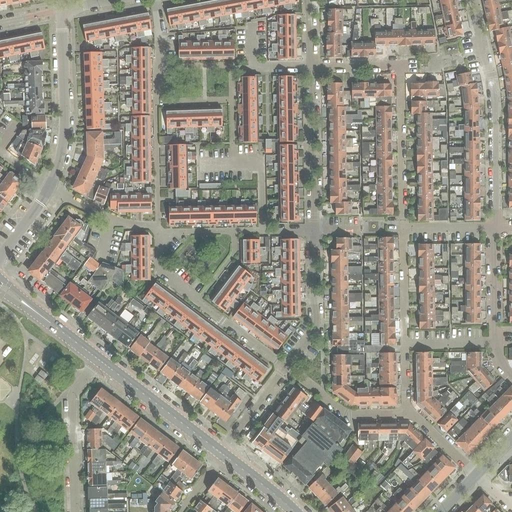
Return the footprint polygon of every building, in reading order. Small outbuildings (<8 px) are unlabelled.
[(220,0),(211,0),(209,1),(212,18),(219,17),(220,23),(224,22),(220,0)] [(231,0),(220,0),(224,22),(228,21),(227,15),(234,14),(231,0)] [(242,0),(231,0),(234,14),(240,13),(242,19),(245,18),(242,0)] [(252,0),(242,0),(245,18),(249,17),(248,11),(255,10),(252,0)] [(263,0),(252,0),(255,10),(262,9),(263,15),(267,14),(263,0)] [(274,0),(263,0),(267,14),(270,13),(269,7),(276,6),(274,0)] [(285,0),(274,0),(276,6),(283,5),(284,11),(288,10),(285,0)] [(297,0),(285,0),(288,10),(292,9),(291,3),(298,2),(297,0)] [(455,0),(440,4),(442,15),(457,12),(455,1),(455,0)] [(482,0),(484,9),(499,5),(497,0),(482,0)] [(209,1),(199,2),(203,26),(207,25),(206,19),(212,18),(209,1)] [(199,2),(188,4),(191,22),(198,21),(199,27),(203,26),(199,2)] [(188,4),(177,6),(182,30),(186,29),(184,23),(191,22),(188,4)] [(499,5),(484,9),(486,20),(508,16),(507,12),(501,13),(499,5)] [(178,31),(182,30),(177,6),(166,9),(170,26),(177,25),(178,31)] [(327,10),(327,22),(342,22),(342,10),(332,10),(327,10)] [(147,12),(136,14),(140,38),(144,37),(143,31),(150,30),(147,12)] [(435,21),(443,19),(445,27),(460,24),(460,23),(457,12),(442,15),(434,17),(435,21)] [(136,14),(125,16),(129,34),(135,32),(137,39),(140,38),(136,14)] [(271,23),(271,27),(295,27),(295,15),(277,16),(277,23),(271,23)] [(125,16),(115,18),(119,42),(123,41),(122,35),(129,34),(125,16)] [(486,20),(489,32),(494,31),(504,29),(504,28),(502,21),(508,20),(508,16),(486,20)] [(115,18),(104,20),(108,38),(114,36),(115,43),(119,42),(115,18)] [(104,20),(94,22),(98,46),(102,45),(101,39),(108,38),(104,20)] [(94,47),(98,46),(94,22),(83,24),(86,42),(93,40),(94,47)] [(343,34),(350,34),(350,28),(346,28),(346,27),(342,28),(342,22),(327,22),(328,34),(341,34),(343,34)] [(416,22),(410,22),(410,31),(410,46),(411,46),(422,45),(422,43),(422,30),(416,30),(416,22)] [(460,24),(445,27),(446,34),(447,39),(462,36),(460,23),(460,24)] [(380,25),(374,26),(374,42),(375,42),(375,47),(387,46),(386,31),(381,31),(380,25)] [(392,31),(386,31),(387,46),(398,46),(399,46),(398,31),(398,25),(394,25),(392,25),(392,31)] [(277,31),(278,38),(295,37),(295,27),(271,27),(271,31),(277,31)] [(509,27),(504,28),(504,29),(494,31),(497,43),(511,39),(511,38),(511,34),(511,35),(509,27)] [(434,30),(422,30),(422,43),(422,45),(435,45),(434,40),(434,30)] [(352,43),(351,43),(351,46),(351,51),(351,57),(351,58),(363,58),(363,42),(358,42),(358,37),(358,31),(353,31),(352,43)] [(399,31),(398,31),(399,46),(398,46),(411,46),(410,46),(410,31),(399,31)] [(41,32),(30,34),(34,57),(38,57),(37,51),(44,49),(41,32)] [(30,34),(19,36),(23,54),(29,52),(31,58),(34,57),(30,34)] [(341,46),(341,34),(328,34),(326,34),(326,46),(341,46)] [(19,36),(8,38),(13,62),(17,61),(16,55),(23,54),(19,36)] [(179,60),(190,60),(189,42),(183,42),(182,36),(178,36),(179,60)] [(196,42),(189,42),(190,60),(201,60),(200,36),(196,36),(196,42)] [(204,36),(200,36),(201,60),(211,60),(211,42),(204,42),(204,36)] [(218,42),(211,42),(211,60),(222,60),(222,36),(218,36),(218,42)] [(222,36),(222,60),(233,59),(233,42),(226,42),(226,36),(222,36)] [(271,45),(272,49),(295,48),(295,37),(278,38),(278,45),(271,45)] [(8,38),(0,40),(0,50),(1,58),(8,57),(9,63),(13,62),(8,38)] [(511,38),(511,39),(497,43),(499,54),(511,50),(511,38)] [(374,42),(363,42),(363,58),(375,57),(375,55),(375,47),(375,42),(374,42)] [(326,58),(341,58),(341,53),(341,46),(326,46),(326,58)] [(125,56),(125,60),(149,60),(149,48),(131,49),(132,56),(125,56)] [(295,48),(272,49),(272,53),(278,52),(278,60),(296,59),(295,48)] [(511,50),(499,54),(502,66),(511,63),(511,50)] [(84,54),(84,65),(108,64),(108,60),(102,60),(101,53),(84,54)] [(132,64),(132,71),(149,70),(149,60),(125,60),(125,64),(132,64)] [(42,71),(42,62),(24,62),(24,76),(41,75),(40,71),(42,71)] [(511,63),(502,66),(505,77),(511,76),(511,63)] [(84,65),(84,75),(102,75),(102,68),(108,68),(108,64),(84,65)] [(126,81),(150,81),(149,70),(132,71),(132,77),(126,78),(126,81)] [(470,73),(456,76),(457,81),(452,82),(452,84),(453,88),(458,87),(461,87),(461,86),(473,84),(470,73)] [(19,89),(41,88),(41,75),(24,76),(24,84),(14,85),(14,89),(19,89)] [(84,75),(85,86),(109,85),(109,81),(103,82),(102,75),(84,75)] [(238,89),(255,89),(255,82),(261,82),(261,77),(238,78),(238,89)] [(296,88),(296,77),(272,77),(273,81),(279,81),(279,88),(296,88)] [(132,92),(150,92),(150,81),(126,81),(126,85),(132,85),(132,92)] [(426,99),(438,98),(446,98),(444,85),(438,85),(438,82),(425,83),(425,84),(426,84),(426,97),(426,99)] [(376,83),(363,84),(364,99),(364,103),(364,109),(368,108),(369,108),(369,99),(376,99),(376,97),(375,85),(376,85),(376,83)] [(327,84),(327,96),(349,96),(349,92),(343,92),(343,89),(343,84),(327,84)] [(363,84),(351,84),(351,89),(352,99),(364,99),(363,84)] [(411,97),(411,102),(426,102),(426,99),(426,97),(426,84),(425,84),(410,84),(411,97)] [(461,87),(462,98),(477,96),(478,96),(476,84),(473,84),(461,86),(461,87)] [(85,86),(85,97),(103,96),(103,89),(109,89),(109,85),(85,86)] [(376,85),(375,85),(376,97),(376,99),(376,107),(386,107),(391,107),(391,97),(391,85),(376,85)] [(25,101),(42,101),(41,88),(19,89),(19,93),(25,93),(25,101)] [(296,99),(296,88),(279,88),(279,95),(273,96),(273,99),(296,99)] [(238,100),(262,99),(261,96),(255,96),(255,89),(238,89),(238,100)] [(126,99),(126,103),(150,103),(150,92),(132,92),(132,99),(126,99)] [(85,97),(86,108),(110,107),(110,103),(103,103),(103,96),(85,97)] [(329,108),(343,108),(343,107),(343,100),(349,100),(349,96),(327,96),(327,108),(329,108)] [(462,98),(463,108),(479,108),(477,96),(462,98)] [(238,100),(238,111),(255,110),(255,103),(262,103),(262,99),(238,100)] [(273,103),(279,103),(279,110),(297,110),(296,99),(273,99),(273,103)] [(18,107),(18,106),(25,106),(25,115),(44,114),(44,105),(42,105),(42,101),(25,101),(4,102),(4,108),(18,107)] [(411,102),(411,114),(416,114),(427,114),(426,102),(411,102)] [(150,114),(150,103),(126,103),(126,107),(132,107),(133,114),(150,114)] [(86,108),(86,119),(104,118),(104,111),(110,111),(110,107),(86,108)] [(345,107),(343,107),(343,108),(329,108),(329,120),(352,120),(361,120),(361,111),(357,111),(357,115),(352,115),(345,116),(345,107)] [(376,107),(376,119),(391,119),(391,107),(386,107),(376,107)] [(463,108),(463,120),(479,119),(479,108),(463,108)] [(200,127),(199,109),(188,110),(189,134),(193,134),(193,127),(200,127)] [(210,133),(210,109),(199,109),(200,127),(206,127),(207,133),(210,133)] [(221,109),(210,109),(210,133),(214,133),(214,127),(221,126),(221,109)] [(178,128),(177,110),(166,110),(167,134),(171,134),(171,128),(178,128)] [(189,134),(188,110),(177,110),(178,128),(185,128),(185,134),(189,134)] [(238,111),(238,121),(262,121),(262,117),(256,117),(255,110),(238,111)] [(297,110),(279,110),(280,117),(273,117),(273,121),(297,120),(297,110)] [(432,114),(427,114),(416,114),(416,126),(432,126),(440,126),(446,126),(446,119),(432,119),(432,114)] [(44,116),(22,117),(22,131),(45,130),(45,126),(45,120),(44,120),(44,116)] [(126,125),(126,128),(150,128),(149,117),(132,117),(132,125),(126,125)] [(87,130),(109,129),(111,129),(110,125),(104,125),(104,118),(86,119),(87,130)] [(391,119),(376,119),(376,131),(391,131),(391,128),(391,119)] [(463,120),(463,125),(458,125),(458,131),(463,131),(479,131),(479,119),(463,120)] [(273,125),(280,125),(280,132),(297,131),(297,120),(273,121),(273,125)] [(352,120),(329,120),(329,128),(329,132),(346,132),(346,128),(345,124),(352,124),(352,120)] [(238,121),(238,132),(256,132),(256,125),(262,125),(262,121),(238,121)] [(432,126),(416,126),(417,138),(432,138),(432,126)] [(132,132),(132,139),(150,139),(150,128),(126,128),(126,132),(132,132)] [(18,136),(24,140),(27,142),(42,149),(43,146),(44,146),(46,133),(45,133),(45,130),(22,131),(18,136)] [(280,138),(278,138),(278,140),(278,143),(297,142),(297,131),(280,132),(280,138)] [(367,131),(361,132),(362,136),(362,138),(376,137),(376,143),(391,143),(391,131),(376,131),(367,131)] [(463,132),(464,142),(479,142),(479,131),(463,131),(463,132)] [(103,140),(102,133),(87,134),(87,145),(103,145),(121,144),(121,134),(119,132),(114,133),(114,139),(103,140)] [(239,143),(258,143),(258,140),(258,138),(256,138),(256,132),(238,132),(239,143)] [(329,132),(329,144),(352,143),(352,139),(346,139),(346,132),(329,132)] [(417,138),(417,150),(432,150),(432,138),(417,138)] [(126,146),(126,150),(150,150),(150,139),(132,139),(132,146),(126,146)] [(42,149),(27,142),(24,140),(15,151),(31,164),(32,164),(33,164),(35,163),(36,163),(36,162),(42,149)] [(464,142),(464,148),(449,148),(449,153),(464,153),(479,153),(479,142),(464,142)] [(329,146),(329,156),(346,155),(346,148),(352,147),(352,143),(329,144),(329,146)] [(376,143),(376,155),(391,155),(391,143),(376,143)] [(104,160),(104,157),(104,150),(113,150),(113,148),(121,147),(121,144),(103,145),(87,145),(87,150),(86,152),(86,154),(88,156),(88,157),(104,160)] [(167,146),(167,157),(191,157),(191,153),(185,153),(184,145),(177,146),(172,146),(167,146)] [(280,150),(280,157),(297,157),(297,145),(277,146),(278,150),(280,150)] [(132,154),(132,161),(150,161),(150,150),(126,150),(126,154),(132,154)] [(432,150),(417,150),(416,150),(417,162),(432,162),(432,150)] [(464,165),(479,164),(479,153),(464,153),(464,160),(454,160),(454,165),(464,164),(464,165)] [(346,155),(329,156),(330,168),(353,167),(353,163),(346,163),(346,155)] [(392,155),(391,155),(376,155),(376,167),(391,167),(392,167),(392,155)] [(100,168),(104,160),(88,157),(87,157),(85,158),(84,160),(85,163),(83,167),(103,176),(108,173),(110,171),(105,169),(105,170),(100,168)] [(167,157),(168,168),(185,167),(185,160),(191,160),(191,157),(167,157)] [(297,157),(280,157),(280,164),(274,164),(274,168),(297,167),(297,157)] [(126,168),(126,172),(150,171),(150,161),(132,161),(132,168),(126,168)] [(417,174),(432,174),(432,162),(417,162),(417,174)] [(479,176),(479,164),(464,165),(464,176),(479,176)] [(93,184),(95,178),(97,179),(94,185),(99,187),(99,186),(103,183),(102,181),(104,180),(108,173),(103,176),(83,167),(81,172),(79,172),(78,175),(78,177),(78,178),(93,184)] [(168,168),(168,179),(191,178),(191,174),(185,174),(185,167),(168,168)] [(280,171),(280,178),(298,178),(297,167),(274,168),(267,168),(267,171),(280,171)] [(330,168),(330,179),(346,179),(346,172),(353,171),(353,167),(330,168)] [(392,179),(391,167),(376,167),(376,173),(377,179),(392,179)] [(150,171),(126,172),(126,176),(128,175),(132,175),(132,183),(150,183),(150,171)] [(22,182),(10,173),(5,179),(0,174),(0,180),(15,192),(18,188),(19,189),(23,184),(22,183),(22,182)] [(417,174),(417,186),(432,185),(432,174),(417,174)] [(479,187),(479,176),(464,176),(464,187),(479,187)] [(78,178),(74,187),(75,190),(80,193),(87,197),(93,201),(95,196),(98,189),(99,187),(94,185),(93,184),(78,178)] [(191,182),(191,178),(168,179),(168,190),(175,190),(175,197),(188,197),(188,191),(186,192),(185,182),(191,182)] [(274,186),(274,189),(298,189),(298,178),(280,178),(280,185),(274,186)] [(346,179),(330,179),(330,191),(353,191),(360,191),(360,185),(346,185),(346,179)] [(369,186),(368,187),(368,191),(377,191),(392,191),(392,179),(377,179),(377,185),(369,186)] [(0,196),(8,202),(8,201),(10,202),(13,197),(12,196),(15,192),(0,180),(0,196)] [(99,186),(99,187),(98,189),(95,196),(93,201),(103,205),(105,200),(110,185),(106,183),(104,188),(99,186)] [(417,186),(417,198),(433,197),(432,185),(417,186)] [(479,198),(479,187),(464,187),(464,198),(479,198)] [(118,213),(129,212),(128,188),(124,189),(125,195),(110,195),(110,209),(118,209),(118,213)] [(132,188),(128,188),(129,212),(140,212),(139,194),(132,195),(132,188)] [(146,194),(139,194),(140,212),(151,212),(150,188),(146,188),(146,194)] [(281,193),(281,200),(298,200),(298,189),(274,189),(274,193),(281,193)] [(335,203),(346,203),(346,195),(353,195),(353,191),(330,191),(329,191),(330,203),(330,204),(335,203)] [(392,202),(392,191),(377,191),(377,203),(392,203),(392,202)] [(417,198),(418,209),(433,209),(433,197),(417,198)] [(480,198),(479,198),(464,198),(464,209),(479,209),(479,210),(480,210),(480,198)] [(245,224),(244,200),(241,201),(241,207),(234,207),(234,224),(245,224)] [(244,200),(245,224),(256,224),(256,206),(248,207),(248,200),(244,200)] [(274,207),(275,211),(298,211),(298,200),(281,200),(281,207),(274,207)] [(201,201),(197,201),(198,208),(190,208),(191,225),(202,225),(201,201)] [(212,207),(205,208),(205,201),(201,201),(202,225),(212,225),(212,207)] [(223,201),(219,201),(219,207),(212,207),(212,225),(223,224),(223,201)] [(234,207),(227,207),(226,201),(223,201),(223,224),(234,224),(234,207)] [(169,226),(180,225),(179,202),(176,202),(176,208),(168,208),(169,226)] [(180,225),(191,225),(190,208),(183,208),(183,202),(179,202),(180,225)] [(370,209),(369,211),(369,215),(377,215),(393,215),(392,202),(392,203),(377,203),(377,209),(370,209)] [(346,203),(335,203),(335,215),(351,215),(358,215),(358,211),(351,211),(351,203),(346,203)] [(417,222),(433,221),(448,221),(448,209),(438,209),(438,216),(433,216),(433,209),(418,209),(417,209),(417,222)] [(464,209),(465,221),(480,221),(479,210),(479,209),(464,209)] [(298,222),(298,211),(275,211),(275,215),(281,215),(281,222),(298,222)] [(75,237),(76,238),(82,230),(84,232),(87,224),(82,223),(79,220),(77,220),(76,220),(74,222),(68,218),(68,219),(66,219),(65,221),(65,223),(62,227),(75,238),(75,237)] [(90,253),(94,248),(82,242),(81,242),(76,238),(75,237),(75,238),(62,227),(58,232),(57,232),(55,234),(56,235),(55,236),(56,237),(55,237),(68,246),(72,241),(79,247),(89,253),(90,253)] [(125,244),(125,248),(149,248),(149,236),(131,237),(131,244),(125,244)] [(69,247),(68,246),(55,237),(55,238),(53,238),(52,240),(52,241),(49,246),(70,262),(73,258),(65,252),(69,247)] [(352,246),(352,238),(336,239),(336,251),(348,251),(359,251),(359,246),(352,246)] [(368,246),(364,246),(364,251),(369,250),(378,250),(393,250),(393,238),(378,238),(378,239),(378,243),(378,245),(369,245),(368,245),(368,246)] [(275,248),(275,252),(299,251),(298,240),(281,240),(281,248),(275,248)] [(241,241),(241,252),(265,252),(265,248),(259,248),(259,241),(241,241)] [(465,244),(465,245),(465,256),(480,256),(480,255),(480,244),(465,244)] [(433,245),(418,245),(418,257),(433,257),(433,250),(433,245)] [(43,254),(56,265),(60,259),(67,265),(68,264),(70,262),(49,246),(46,250),(44,250),(43,252),(43,254)] [(91,259),(94,260),(97,251),(94,248),(90,253),(89,253),(86,257),(89,258),(90,258),(91,259)] [(131,252),(131,259),(149,258),(149,248),(125,248),(125,252),(131,252)] [(378,258),(368,258),(368,263),(378,262),(393,262),(393,250),(378,250),(378,258)] [(281,255),(281,262),(299,262),(299,251),(275,252),(275,256),(281,255)] [(331,263),(348,263),(348,255),(359,255),(359,251),(348,251),(336,251),(331,251),(330,251),(331,263)] [(265,252),(241,252),(241,263),(259,263),(259,256),(265,256),(265,252)] [(55,265),(56,265),(43,254),(42,254),(41,255),(40,255),(38,257),(38,258),(35,263),(56,279),(58,276),(51,270),(55,264),(55,265)] [(465,267),(480,267),(480,255),(480,256),(465,256),(465,267)] [(433,257),(418,257),(419,269),(434,269),(433,257)] [(73,258),(70,262),(79,268),(81,265),(78,262),(73,258)] [(89,258),(84,266),(94,274),(100,266),(91,259),(90,258),(89,258)] [(125,266),(125,269),(149,269),(149,258),(131,259),(131,265),(125,266)] [(68,264),(76,271),(79,268),(70,262),(68,264)] [(275,269),(275,273),(299,273),(299,262),(281,262),(281,269),(275,269)] [(393,274),(393,262),(378,262),(378,274),(393,274)] [(35,278),(35,277),(57,294),(60,290),(65,285),(56,279),(35,263),(34,264),(32,267),(31,267),(32,267),(30,270),(29,271),(29,273),(30,274),(30,273),(32,275),(33,276),(33,275),(35,277),(35,278)] [(88,281),(89,282),(101,291),(110,280),(118,269),(102,263),(100,266),(94,274),(91,278),(88,281)] [(331,263),(331,275),(361,274),(361,267),(348,267),(348,263),(331,263)] [(237,266),(230,275),(249,289),(252,286),(247,282),(251,276),(237,266)] [(480,278),(480,267),(465,267),(465,278),(480,278)] [(123,271),(122,270),(121,270),(118,269),(110,280),(123,290),(123,271)] [(149,280),(149,269),(125,269),(125,271),(125,273),(132,273),(132,281),(149,280)] [(434,269),(419,269),(419,281),(434,281),(434,269)] [(281,277),(281,284),(299,284),(299,273),(275,273),(275,277),(281,277)] [(331,275),(331,287),(348,286),(348,281),(361,281),(361,274),(331,275)] [(370,280),(369,280),(369,281),(378,281),(378,286),(393,286),(393,274),(378,274),(370,275),(370,280)] [(89,282),(88,281),(91,278),(87,275),(84,280),(83,279),(80,283),(85,287),(89,282)] [(230,275),(224,283),(238,294),(242,288),(247,292),(249,289),(230,275)] [(465,278),(465,289),(480,289),(480,278),(465,278)] [(419,281),(418,281),(418,293),(419,293),(434,293),(434,287),(440,287),(440,281),(434,281),(419,281)] [(149,299),(154,304),(165,289),(156,283),(142,302),(145,304),(149,299)] [(224,283),(217,292),(236,306),(239,303),(234,299),(238,294),(224,283)] [(70,284),(63,292),(60,296),(62,298),(61,299),(65,302),(66,301),(71,304),(82,290),(78,286),(76,288),(70,284)] [(275,291),(275,295),(299,294),(299,284),(281,284),(282,291),(275,291)] [(348,286),(331,287),(332,298),(362,298),(362,294),(348,294),(348,286)] [(393,286),(378,286),(379,298),(393,298),(393,288),(393,286)] [(156,312),(159,315),(174,296),(165,289),(154,304),(160,308),(156,312)] [(465,289),(465,300),(480,300),(480,289),(465,289)] [(85,295),(87,293),(82,290),(71,304),(75,308),(75,309),(79,312),(80,311),(82,313),(82,312),(86,307),(87,306),(87,305),(91,300),(87,297),(85,295)] [(234,309),(236,306),(217,292),(210,301),(225,312),(229,306),(234,309)] [(434,293),(419,293),(419,305),(434,305),(434,293)] [(282,299),(282,306),(299,305),(299,294),(275,295),(275,299),(282,299)] [(98,302),(90,313),(87,317),(88,318),(87,319),(92,322),(93,321),(98,325),(117,299),(114,296),(111,301),(111,300),(107,305),(106,304),(104,307),(98,302)] [(166,312),(171,317),(182,303),(174,296),(159,315),(162,317),(166,312)] [(119,297),(117,299),(98,325),(102,328),(101,329),(106,333),(107,331),(108,332),(119,318),(112,313),(118,305),(119,305),(123,301),(119,297)] [(362,298),(332,298),(332,310),(348,310),(348,303),(362,302),(362,298)] [(379,310),(394,310),(393,298),(379,298),(379,310)] [(131,305),(140,311),(143,307),(133,300),(131,303),(131,304),(131,305)] [(465,300),(465,306),(460,306),(460,312),(465,312),(480,312),(480,300),(465,300)] [(173,325),(177,328),(191,309),(182,303),(171,317),(177,321),(173,325)] [(242,324),(256,305),(253,303),(249,308),(244,304),(233,318),(242,324)] [(256,305),(242,324),(250,331),(261,317),(256,313),(259,308),(256,305)] [(299,305),(282,306),(282,312),(276,313),(276,317),(300,316),(299,305)] [(434,305),(419,305),(419,317),(443,317),(443,312),(441,311),(434,311),(434,305)] [(147,308),(145,311),(145,313),(150,317),(153,313),(154,313),(147,308)] [(183,325),(189,330),(199,316),(191,309),(177,328),(180,330),(183,325)] [(113,336),(118,340),(135,318),(133,316),(130,314),(125,310),(119,318),(108,332),(109,333),(108,334),(112,338),(113,336)] [(348,310),(332,310),(332,322),(356,322),(356,323),(362,322),(362,318),(349,318),(348,310)] [(370,318),(365,318),(365,322),(371,322),(379,322),(394,322),(394,321),(394,310),(379,310),(379,316),(370,316),(370,318)] [(465,312),(465,324),(480,324),(480,312),(465,312)] [(190,339),(194,341),(208,322),(199,316),(189,330),(194,334),(190,339)] [(261,317),(250,331),(259,338),(273,318),(270,316),(267,321),(261,317)] [(419,317),(419,329),(435,329),(434,321),(441,321),(443,320),(443,317),(419,317)] [(135,318),(118,340),(122,343),(121,345),(126,348),(127,347),(128,348),(139,333),(133,328),(134,326),(133,326),(138,320),(135,318)] [(273,318),(259,338),(268,344),(278,330),(273,326),(277,321),(273,318)] [(153,332),(156,334),(165,322),(162,320),(153,332)] [(394,322),(379,322),(379,325),(379,334),(394,334),(394,321),(394,322)] [(200,338),(206,343),(217,329),(208,322),(194,341),(197,343),(200,338)] [(332,322),(332,334),(348,334),(348,326),(356,326),(356,323),(356,322),(332,322)] [(208,351),(211,354),(225,335),(217,329),(206,343),(211,347),(208,351)] [(278,330),(268,344),(276,351),(291,332),(288,329),(284,334),(278,330)] [(148,336),(146,339),(140,335),(130,349),(131,350),(130,350),(131,352),(133,353),(135,354),(135,353),(139,356),(149,343),(156,334),(153,332),(149,336),(148,336)] [(332,346),(337,346),(337,353),(356,353),(356,342),(348,342),(348,334),(332,334),(332,346)] [(394,334),(379,334),(379,346),(385,346),(395,346),(394,334)] [(218,352),(223,356),(234,342),(225,335),(211,354),(214,356),(218,352)] [(167,339),(164,336),(155,348),(149,343),(139,356),(140,357),(141,358),(143,360),(145,360),(149,363),(165,341),(167,339)] [(158,370),(159,371),(168,358),(163,354),(166,349),(165,349),(169,344),(165,341),(149,363),(153,366),(153,368),(156,370),(158,370)] [(225,365),(228,367),(242,348),(234,342),(223,356),(229,360),(225,365)] [(235,365),(240,369),(251,355),(242,348),(228,367),(231,369),(235,365)] [(184,353),(177,363),(170,358),(160,372),(161,373),(162,375),(164,376),(166,376),(170,379),(180,366),(188,355),(184,353)] [(370,354),(370,358),(371,358),(378,358),(379,364),(396,364),(396,362),(396,361),(396,359),(395,358),(395,354),(395,353),(390,353),(385,354),(370,354)] [(432,353),(420,353),(415,353),(415,355),(414,356),(414,359),(415,360),(416,363),(439,363),(439,359),(432,359),(432,353)] [(480,353),(466,353),(466,358),(466,362),(451,362),(450,366),(472,365),(476,362),(481,361),(480,358),(482,357),(481,355),(480,354),(480,353)] [(242,378),(245,380),(260,361),(251,355),(240,369),(246,373),(242,378)] [(333,360),(332,361),(332,364),(333,365),(333,366),(350,366),(350,360),(364,360),(364,355),(338,356),(333,356),(333,360)] [(175,383),(179,386),(190,373),(197,364),(193,361),(186,370),(180,366),(170,379),(171,380),(172,382),(173,383),(175,383)] [(260,361),(245,380),(248,383),(252,378),(258,382),(269,368),(260,361)] [(481,365),(481,361),(476,362),(472,365),(450,366),(450,372),(461,372),(466,372),(471,378),(483,367),(481,365)] [(432,368),(446,368),(446,364),(439,364),(439,363),(416,363),(416,367),(415,368),(415,371),(416,372),(416,373),(432,373),(432,368)] [(371,364),(371,368),(379,368),(379,374),(379,375),(396,374),(396,373),(397,372),(397,369),(396,368),(396,364),(379,364),(371,364)] [(333,370),(332,371),(332,374),(333,375),(333,377),(350,377),(350,370),(358,370),(358,366),(350,366),(333,366),(333,370)] [(469,389),(471,391),(488,375),(486,372),(486,370),(483,367),(471,378),(475,382),(468,388),(469,389)] [(226,368),(222,373),(226,377),(230,379),(234,374),(226,368)] [(44,380),(47,376),(41,371),(38,375),(44,380)] [(185,390),(189,393),(199,380),(204,374),(200,371),(196,377),(190,373),(179,386),(180,387),(181,389),(183,390),(185,390)] [(208,380),(212,383),(217,376),(213,373),(208,380)] [(416,379),(416,383),(446,382),(446,378),(432,379),(432,373),(416,373),(416,374),(415,375),(415,378),(416,379)] [(371,374),(371,379),(379,379),(379,385),(380,385),(391,385),(396,385),(396,383),(397,382),(397,379),(396,378),(396,374),(379,375),(379,374),(371,374)] [(44,380),(37,375),(34,379),(40,384),(44,380)] [(480,388),(483,392),(495,382),(494,381),(494,380),(493,378),(491,378),(488,375),(471,391),(473,394),(476,392),(480,388)] [(333,381),(332,382),(332,384),(333,385),(333,387),(342,387),(345,385),(348,387),(350,387),(350,381),(357,381),(357,377),(350,377),(333,377),(333,381)] [(194,398),(199,401),(212,383),(208,380),(205,384),(199,380),(189,393),(190,394),(190,395),(191,396),(192,398),(194,398)] [(367,380),(366,380),(364,380),(364,381),(364,388),(357,388),(357,393),(355,393),(351,405),(359,405),(360,406),(363,406),(364,405),(369,405),(369,406),(369,382),(367,380)] [(371,382),(369,382),(369,406),(369,405),(374,405),(375,406),(378,406),(379,405),(381,405),(380,389),(380,388),(374,388),(373,383),(371,382)] [(416,391),(416,392),(432,392),(432,386),(439,386),(446,385),(446,382),(416,383),(416,386),(415,387),(415,390),(416,391)] [(333,387),(333,392),(334,393),(335,392),(337,393),(336,394),(351,405),(355,393),(348,387),(345,385),(342,387),(333,387)] [(488,391),(485,393),(489,397),(492,395),(493,395),(497,391),(497,390),(493,386),(488,391)] [(311,409),(310,408),(303,403),(307,397),(293,387),(288,393),(289,394),(288,396),(308,412),(311,409)] [(499,387),(497,390),(497,391),(502,395),(511,404),(511,389),(510,387),(507,391),(505,392),(499,387)] [(216,393),(210,388),(200,402),(201,403),(202,405),(204,406),(206,406),(210,409),(223,391),(220,389),(216,393)] [(84,418),(86,419),(90,422),(90,423),(92,420),(110,397),(105,393),(105,392),(103,390),(101,390),(100,389),(94,397),(92,398),(91,400),(91,401),(90,403),(94,407),(91,411),(90,410),(84,418)] [(231,416),(231,415),(233,412),(234,412),(237,409),(236,408),(246,395),(238,389),(228,402),(229,403),(219,416),(220,417),(219,418),(222,420),(223,419),(226,422),(228,419),(229,419),(231,416)] [(391,389),(380,389),(381,405),(389,405),(389,406),(394,406),(394,405),(395,405),(396,403),(397,403),(397,397),(396,397),(396,389),(391,389)] [(218,416),(219,416),(229,403),(228,402),(224,398),(227,394),(223,391),(210,409),(214,412),(214,414),(216,416),(218,416)] [(416,394),(415,395),(415,397),(416,398),(416,400),(416,404),(422,409),(433,398),(438,395),(437,391),(432,392),(416,392),(416,394)] [(433,398),(422,409),(422,410),(422,412),(424,413),(426,413),(428,416),(447,397),(449,394),(450,394),(447,392),(445,393),(440,396),(441,397),(437,401),(433,398)] [(469,392),(464,396),(473,405),(477,400),(469,392)] [(492,395),(489,397),(506,414),(509,411),(511,411),(511,409),(511,404),(502,395),(498,399),(496,397),(495,398),(493,395),(492,395)] [(305,416),(308,412),(288,396),(286,398),(285,397),(280,404),(294,415),(299,418),(300,417),(295,413),(298,409),(302,413),(301,413),(305,417),(305,416)] [(103,413),(109,418),(119,404),(118,403),(117,401),(115,400),(114,400),(110,397),(92,420),(95,422),(98,417),(99,418),(103,413)] [(447,397),(428,416),(431,418),(431,420),(433,422),(434,422),(436,423),(439,419),(447,411),(443,407),(450,400),(447,397)] [(489,397),(486,400),(490,403),(489,404),(491,406),(487,410),(499,421),(500,420),(501,420),(503,418),(503,417),(506,414),(489,397)] [(311,423),(319,413),(322,408),(321,408),(319,406),(319,405),(316,403),(315,404),(314,403),(310,408),(311,409),(308,412),(305,416),(310,420),(304,428),(307,430),(312,423),(311,423)] [(115,422),(111,427),(114,430),(128,411),(124,408),(124,406),(122,405),(120,405),(119,404),(109,418),(115,422)] [(274,413),(278,416),(295,429),(298,426),(290,420),(294,415),(280,404),(275,410),(276,411),(275,413),(274,413)] [(449,429),(457,421),(452,416),(458,410),(454,406),(440,421),(437,424),(441,428),(441,429),(443,431),(444,432),(446,433),(449,429)] [(499,421),(487,410),(482,415),(476,409),(473,412),(491,430),(494,426),(496,426),(498,424),(498,422),(499,421)] [(316,427),(312,423),(307,430),(301,437),(298,442),(303,447),(292,459),(291,458),(290,460),(290,461),(287,465),(286,464),(284,467),(285,467),(283,468),(291,475),(292,474),(294,476),(296,478),(295,478),(296,479),(295,479),(303,486),(304,484),(305,484),(312,476),(311,476),(322,463),(327,467),(331,463),(331,464),(342,450),(335,443),(336,441),(340,444),(350,431),(350,430),(323,410),(323,411),(313,424),(316,426),(316,427)] [(471,410),(467,413),(476,421),(471,426),(483,438),(484,437),(485,437),(487,435),(488,433),(491,430),(473,412),(471,410)] [(128,432),(135,422),(138,418),(137,417),(136,416),(134,414),(133,414),(128,411),(114,430),(118,433),(122,428),(128,432)] [(282,424),(283,422),(272,414),(268,420),(269,421),(264,428),(263,427),(262,429),(253,442),(268,454),(270,456),(271,456),(270,457),(277,462),(277,461),(279,462),(279,463),(280,464),(281,463),(281,464),(301,437),(301,436),(295,432),(291,428),(290,430),(289,430),(289,431),(286,428),(283,432),(279,428),(282,424)] [(140,419),(139,420),(129,433),(135,438),(129,446),(133,449),(139,441),(149,427),(145,424),(145,422),(142,420),(141,420),(140,419)] [(458,423),(454,427),(475,446),(478,443),(480,443),(482,440),(482,439),(483,438),(471,426),(466,431),(458,423)] [(358,425),(358,441),(363,441),(364,441),(364,450),(368,450),(368,425),(364,425),(363,424),(360,424),(359,425),(358,425)] [(372,450),(372,441),(378,441),(378,425),(377,425),(376,424),(373,424),(372,425),(368,425),(368,450),(364,450),(370,450),(372,450)] [(378,441),(384,441),(384,444),(383,450),(381,452),(384,455),(388,450),(388,425),(384,425),(383,424),(380,424),(379,425),(378,425),(378,441)] [(392,444),(392,441),(398,441),(398,425),(397,425),(396,424),(393,424),(392,425),(388,425),(388,450),(391,450),(392,444)] [(398,425),(398,441),(404,441),(404,442),(402,444),(401,447),(402,448),(406,444),(405,444),(410,440),(410,434),(409,433),(413,429),(409,425),(404,425),(403,424),(400,424),(399,425),(398,425)] [(139,453),(142,456),(159,434),(155,431),(155,429),(152,427),(150,427),(150,428),(149,427),(139,441),(144,445),(139,453)] [(451,430),(447,434),(460,447),(463,450),(463,451),(465,453),(467,454),(469,453),(475,447),(476,447),(475,446),(454,427),(451,430)] [(299,428),(295,432),(301,436),(304,432),(299,428)] [(116,447),(120,442),(115,438),(113,441),(107,436),(101,436),(101,429),(87,430),(86,432),(86,434),(87,435),(87,440),(106,440),(113,445),(116,447)] [(412,450),(420,442),(423,439),(422,437),(422,436),(420,434),(418,434),(413,429),(409,433),(410,434),(410,440),(405,444),(406,444),(402,448),(404,450),(408,447),(412,450)] [(159,434),(142,456),(146,459),(152,451),(158,455),(168,441),(167,441),(168,441),(167,439),(165,437),(163,437),(159,434)] [(87,450),(102,450),(102,444),(106,444),(106,446),(113,451),(116,447),(113,445),(106,440),(87,440),(87,445),(86,446),(86,448),(87,449),(87,450)] [(425,457),(433,448),(432,448),(434,446),(428,441),(427,442),(424,440),(421,444),(412,452),(412,453),(407,459),(402,463),(407,469),(412,467),(409,463),(410,462),(416,456),(419,459),(420,458),(421,460),(425,457)] [(168,463),(178,449),(177,448),(177,446),(174,444),(173,444),(172,444),(168,441),(158,455),(157,457),(152,463),(156,466),(162,458),(168,463)] [(352,466),(362,453),(352,445),(343,458),(352,466)] [(442,457),(433,448),(425,457),(446,477),(447,476),(446,476),(448,474),(449,476),(454,470),(453,469),(454,468),(442,457)] [(105,450),(102,450),(87,450),(87,454),(87,455),(86,457),(86,460),(87,461),(87,463),(88,463),(106,462),(105,455),(110,455),(111,454),(108,452),(105,450)] [(182,451),(181,452),(171,465),(177,470),(169,481),(172,484),(193,457),(192,457),(191,459),(188,457),(190,455),(189,455),(188,456),(187,456),(187,453),(185,452),(183,452),(182,451)] [(124,462),(126,458),(120,453),(117,457),(124,462)] [(183,492),(186,487),(180,482),(185,475),(191,480),(196,474),(197,472),(201,466),(200,465),(200,463),(198,462),(196,462),(195,461),(196,460),(194,461),(192,459),(193,457),(172,484),(178,489),(182,492),(183,492)] [(421,460),(430,468),(425,473),(439,486),(445,480),(443,479),(445,477),(445,478),(446,477),(425,457),(421,460)] [(353,466),(360,471),(365,464),(359,460),(357,463),(356,462),(353,466)] [(106,467),(113,467),(113,462),(106,462),(88,463),(88,474),(106,474),(106,467)] [(367,463),(361,471),(367,476),(373,468),(367,463)] [(414,485),(410,489),(423,503),(429,497),(427,495),(429,494),(430,494),(407,471),(400,465),(397,468),(414,485)] [(511,465),(508,466),(507,466),(497,476),(504,482),(505,482),(509,482),(511,482),(511,465)] [(327,467),(314,480),(315,481),(308,488),(312,492),(312,493),(314,495),(316,495),(317,497),(329,485),(324,480),(332,472),(327,467)] [(439,486),(425,473),(418,480),(413,476),(415,473),(411,470),(407,471),(430,494),(431,493),(431,492),(432,491),(434,492),(439,486)] [(369,477),(368,479),(373,482),(378,474),(373,471),(369,477)] [(393,473),(387,479),(390,482),(396,476),(393,473)] [(88,486),(93,486),(107,486),(114,485),(113,481),(106,481),(106,474),(88,474),(87,474),(88,475),(86,477),(86,480),(88,481),(88,483),(88,486)] [(373,482),(372,483),(377,486),(385,478),(379,474),(378,474),(373,482)] [(180,495),(182,492),(178,489),(172,484),(169,481),(161,475),(159,479),(164,482),(163,484),(166,487),(163,491),(172,498),(176,501),(177,499),(178,499),(180,497),(180,495)] [(208,491),(212,494),(214,496),(208,504),(212,508),(228,486),(223,483),(224,482),(220,478),(219,480),(217,478),(208,491)] [(385,481),(380,486),(386,492),(391,487),(385,481)] [(339,487),(335,491),(329,485),(317,497),(318,498),(318,499),(320,501),(322,502),(326,506),(339,493),(340,494),(342,493),(345,490),(348,487),(345,484),(340,489),(339,487)] [(235,498),(238,494),(237,493),(237,492),(233,489),(232,490),(228,486),(212,508),(216,511),(222,503),(228,507),(235,498)] [(126,498),(126,494),(107,494),(107,488),(93,488),(88,488),(89,499),(107,499),(126,498)] [(399,488),(396,492),(415,510),(415,509),(416,507),(418,508),(423,503),(410,489),(405,494),(399,488)] [(415,510),(396,492),(393,495),(398,501),(394,506),(400,511),(411,511),(412,511),(413,510),(414,511),(415,510)] [(167,511),(169,511),(169,510),(174,502),(170,499),(161,493),(154,502),(157,504),(167,511)] [(234,511),(239,511),(248,502),(246,500),(246,499),(244,497),(242,497),(238,494),(235,498),(228,507),(224,511),(230,511),(232,510),(234,511)] [(478,511),(489,511),(491,511),(494,507),(491,504),(487,500),(487,499),(485,497),(483,497),(483,496),(477,501),(476,501),(474,503),(474,505),(473,506),(478,511)] [(343,497),(332,505),(328,508),(329,510),(329,511),(343,511),(357,501),(353,497),(349,500),(350,502),(348,504),(343,497)] [(107,499),(89,499),(90,499),(90,510),(108,509),(108,510),(126,509),(126,504),(107,504),(107,499)] [(400,511),(394,506),(389,510),(377,499),(374,502),(380,507),(379,508),(383,511),(400,511)] [(215,511),(200,501),(194,510),(196,511),(215,511)] [(355,509),(361,505),(357,501),(343,511),(354,511),(352,509),(354,507),(355,509)]
